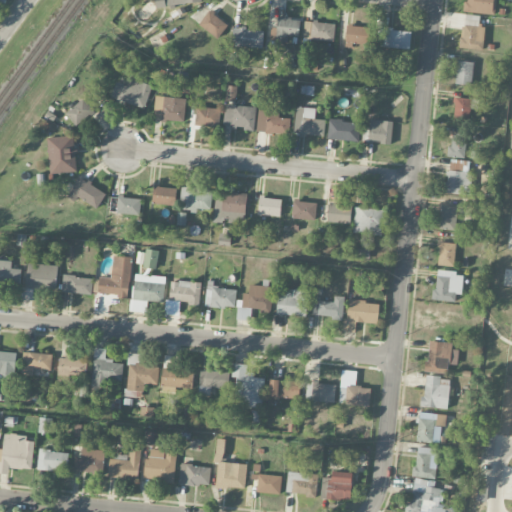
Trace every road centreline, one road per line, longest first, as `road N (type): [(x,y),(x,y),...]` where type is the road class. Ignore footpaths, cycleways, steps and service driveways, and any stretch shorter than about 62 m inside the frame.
road 1 (residential): [(434,0),(385,446),(366,511)]
road 2 (residential): [(395,359),(0,317)]
road 3 (residential): [(415,180),(123,150)]
road 4 (residential): [(147,511),(0,497)]
